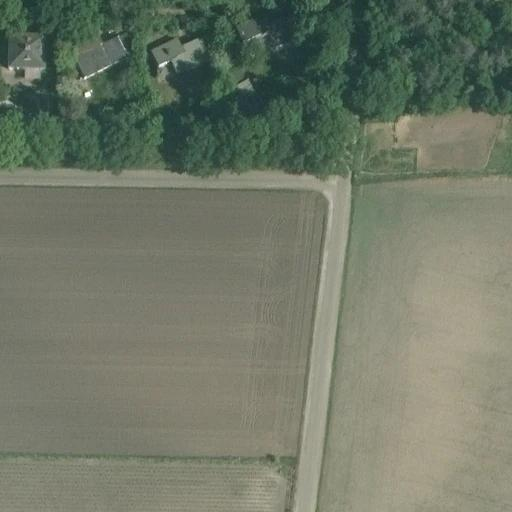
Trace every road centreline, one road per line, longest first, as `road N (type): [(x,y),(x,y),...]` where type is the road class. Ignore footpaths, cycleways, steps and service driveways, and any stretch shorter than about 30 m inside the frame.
road 1 (unclassified): [(344,179),(0,175)]
road 2 (unclassified): [(304,511),(344,179)]
road 3 (unclassified): [(344,179),(364,0)]
